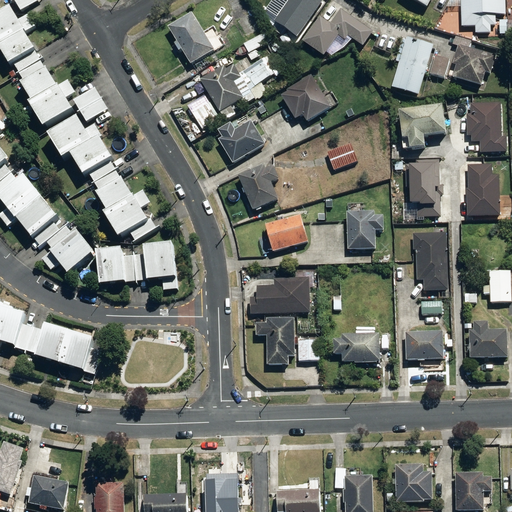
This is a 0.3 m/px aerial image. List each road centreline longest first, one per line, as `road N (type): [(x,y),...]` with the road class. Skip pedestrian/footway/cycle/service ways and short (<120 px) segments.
road 1 (residential): [(99,34),(203,215),(218,317)]
road 2 (tertiary): [(222,422),(511,413)]
road 3 (residential): [(0,264),(41,293),(94,313),(218,317)]
road 4 (tertiary): [(0,399),(99,422),(222,422)]
